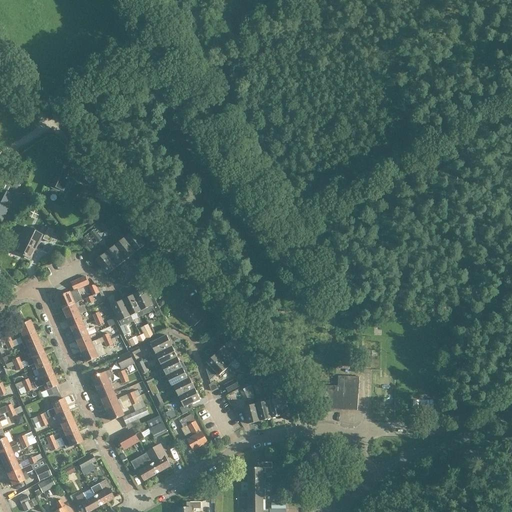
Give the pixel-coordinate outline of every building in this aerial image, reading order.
[(70,178),(74,171),(59,164),(56,171),(55,171),(52,177),(53,177),(50,185),(53,186),(52,188),(60,192),(61,190),(64,191),(65,190),(71,195),(70,196),(79,205),(90,194),(81,185),(80,186),(73,179),(73,180),(70,178)] [(18,202),(23,192),(13,187),(9,195),(0,190),(0,217),(3,218),(13,199),(18,202)] [(105,216),(106,215),(111,205),(93,196),(88,206),(96,210),(95,211),(105,216)] [(123,221),(115,212),(108,218),(115,227),(123,221)] [(115,227),(108,218),(102,223),(109,232),(115,227)] [(30,259),(42,236),(26,228),(15,251),(30,259)] [(48,242),(54,231),(48,228),(43,239),(48,242)] [(90,233),(96,241),(100,237),(94,230),(90,233)] [(125,231),(121,234),(136,253),(146,245),(135,231),(129,236),(125,231)] [(122,241),(116,246),(127,260),(136,253),(121,234),(118,237),(122,241)] [(116,246),(106,254),(118,268),(127,260),(116,246)] [(102,248),(98,251),(103,257),(97,261),(108,275),(118,268),(106,254),(102,248)] [(85,277),(72,283),(76,291),(89,285),(85,277)] [(93,295),(99,293),(96,285),(90,288),(93,295)] [(139,290),(133,293),(142,312),(144,316),(154,311),(156,314),(161,311),(154,296),(150,299),(145,290),(140,293),(139,290)] [(63,309),(78,302),(81,301),(78,295),(73,297),(71,293),(59,298),(63,309)] [(128,296),(129,298),(123,301),(131,317),(142,312),(133,293),(128,296)] [(92,296),(86,299),(88,305),(95,302),(92,296)] [(131,317),(123,301),(112,306),(122,327),(126,325),(127,326),(134,322),(131,317)] [(80,306),(78,302),(63,309),(68,320),(80,315),(77,307),(80,306)] [(194,327),(204,318),(191,304),(181,313),(194,327)] [(93,315),(95,321),(102,318),(100,312),(93,315)] [(80,315),(68,320),(73,331),(88,324),(86,320),(83,321),(80,315)] [(104,323),(102,318),(95,321),(97,326),(104,323)] [(216,320),(212,323),(217,329),(220,325),(216,320)] [(35,331),(30,321),(15,327),(19,338),(35,331)] [(90,328),(88,324),(73,331),(77,341),(89,336),(87,330),(90,328)] [(148,325),(141,328),(146,340),(154,337),(148,325)] [(108,330),(111,337),(118,334),(115,327),(108,330)] [(90,336),(97,334),(95,328),(88,330),(90,336)] [(35,331),(19,338),(24,349),(27,348),(27,347),(39,342),(35,331)] [(102,338),(95,341),(97,345),(104,342),(111,339),(109,334),(102,337),(102,338)] [(3,339),(5,344),(12,341),(9,336),(3,339)] [(92,343),(89,336),(77,341),(82,352),(97,346),(97,345),(95,341),(92,343)] [(151,344),(155,351),(151,353),(152,357),(173,347),(168,336),(151,344)] [(136,337),(129,341),(132,347),(140,343),(136,337)] [(226,346),(238,360),(247,352),(235,338),(226,346)] [(111,339),(104,342),(107,348),(114,345),(111,339)] [(5,344),(8,350),(14,347),(12,341),(5,344)] [(44,353),(39,342),(27,347),(27,348),(30,354),(27,355),(29,359),(44,353)] [(99,350),(97,346),(82,352),(87,363),(99,358),(96,351),(99,350)] [(238,360),(226,346),(217,354),(229,368),(238,360)] [(178,357),(173,347),(152,357),(154,361),(159,359),(162,366),(178,357)] [(44,353),(29,359),(25,361),(28,367),(34,364),(36,369),(48,364),(44,353)] [(123,369),(134,364),(129,353),(118,358),(123,369)] [(229,368),(217,354),(208,363),(220,376),(229,368)] [(14,366),(21,363),(19,357),(12,360),(14,366)] [(162,366),(167,376),(186,367),(183,362),(181,363),(178,357),(162,366)] [(149,372),(144,361),(138,364),(144,375),(149,372)] [(53,375),(48,364),(36,369),(39,376),(36,377),(38,381),(53,375)] [(186,367),(167,376),(172,387),(174,386),(189,379),(187,375),(189,374),(186,367)] [(111,370),(105,373),(93,378),(98,389),(110,384),(113,383),(111,379),(114,378),(111,370)] [(252,373),(254,378),(262,374),(259,370),(252,373)] [(125,371),(118,373),(120,379),(127,376),(125,371)] [(123,384),(129,382),(141,376),(138,371),(127,376),(120,379),(123,384)] [(58,393),(55,386),(58,386),(53,375),(38,381),(33,383),(36,389),(43,385),(48,397),(58,393)] [(323,385),(322,409),(322,410),(357,411),(359,387),(359,377),(338,376),(338,386),(323,385)] [(153,377),(146,380),(148,385),(154,382),(155,382),(153,377)] [(190,378),(189,379),(174,386),(180,397),(196,389),(190,378)] [(18,390),(30,384),(28,379),(14,385),(17,390),(18,390)] [(225,386),(229,392),(239,386),(236,380),(225,386)] [(154,382),(148,385),(152,392),(157,389),(154,382)] [(242,387),(245,392),(252,388),(251,383),(242,387)] [(20,395),(33,390),(30,384),(18,390),(20,395)] [(114,395),(110,384),(98,389),(102,400),(114,395)] [(201,400),(196,389),(180,397),(184,406),(180,408),(183,414),(194,409),(192,404),(201,400)] [(127,395),(130,401),(137,398),(135,392),(127,395)] [(275,399),(268,401),(273,419),(278,417),(279,420),(285,418),(282,407),(288,405),(285,392),(278,394),(278,395),(276,395),(275,397),(275,399)] [(44,414),(46,419),(53,416),(56,415),(68,410),(63,399),(61,400),(58,393),(48,397),(53,409),(46,412),(46,413),(44,414)] [(153,396),(159,407),(164,404),(159,393),(158,393),(153,396)] [(107,410),(122,404),(120,400),(117,401),(116,400),(114,395),(102,400),(107,410)] [(125,409),(139,403),(137,398),(130,401),(122,404),(125,409)] [(250,406),(245,407),(249,425),(261,422),(257,404),(255,399),(249,401),(250,406)] [(268,401),(257,404),(261,422),(273,419),(268,401)] [(122,404),(107,410),(112,421),(123,416),(121,410),(124,408),(122,404)] [(7,413),(14,410),(11,405),(5,407),(7,413)] [(20,407),(14,410),(7,413),(10,418),(22,412),(20,407)] [(127,425),(150,415),(146,407),(124,418),(127,425)] [(56,415),(53,416),(55,420),(58,419),(60,426),(72,420),(68,410),(56,415)] [(44,414),(30,420),(33,425),(39,422),(46,419),(44,414)] [(152,420),(160,436),(168,432),(160,416),(152,420)] [(48,425),(46,419),(39,422),(42,428),(48,425)] [(77,431),(72,420),(60,426),(63,431),(58,433),(61,438),(65,436),(77,431)] [(182,429),(188,440),(194,450),(208,443),(202,432),(202,433),(196,422),(182,429)] [(133,430),(118,438),(125,450),(139,442),(133,430)] [(65,436),(61,438),(65,449),(82,442),(77,431),(65,436)] [(21,443),(27,440),(34,437),(31,432),(18,438),(21,443)] [(55,441),(52,436),(46,438),(49,444),(55,441)] [(5,437),(0,439),(0,452),(10,449),(10,448),(5,437)] [(27,440),(21,443),(23,449),(30,446),(27,440)] [(58,449),(55,441),(49,444),(52,451),(58,449)] [(10,449),(0,452),(0,458),(3,464),(14,459),(12,454),(20,451),(17,445),(10,448),(10,449)] [(157,474),(171,466),(166,457),(168,456),(161,445),(146,453),(146,454),(152,464),(157,474)] [(146,454),(132,462),(137,473),(139,472),(144,481),(157,474),(152,464),(146,454)] [(91,455),(77,463),(81,470),(95,462),(91,455)] [(35,457),(28,460),(30,465),(37,462),(35,457)] [(22,469),(20,465),(17,466),(14,459),(3,464),(7,475),(22,469)] [(262,463),(253,463),(253,468),(249,468),(249,480),(263,480),(263,473),(266,473),(266,468),(272,468),(273,463),(262,463)] [(7,475),(12,486),(29,479),(26,474),(32,471),(30,465),(22,469),(7,475)] [(39,481),(51,476),(47,466),(35,471),(39,481)] [(75,472),(72,466),(63,471),(66,477),(75,472)] [(42,493),(54,486),(50,479),(37,486),(42,493)] [(113,498),(108,489),(109,488),(105,480),(90,489),(94,496),(100,506),(113,498)] [(249,495),(266,495),(266,489),(265,489),(265,480),(263,480),(249,480),(249,495)] [(89,511),(100,506),(94,496),(86,501),(82,494),(75,498),(80,505),(81,504),(85,511),(89,511)] [(24,511),(32,509),(28,502),(30,501),(27,495),(19,499),(24,511)] [(266,495),(249,495),(250,510),(263,510),(265,510),(265,501),(266,501),(266,495)] [(66,511),(64,507),(60,500),(54,503),(58,510),(55,511),(66,511)] [(191,502),(191,503),(182,503),(182,508),(178,508),(178,511),(194,511),(195,509),(202,509),(202,502),(191,502)]
